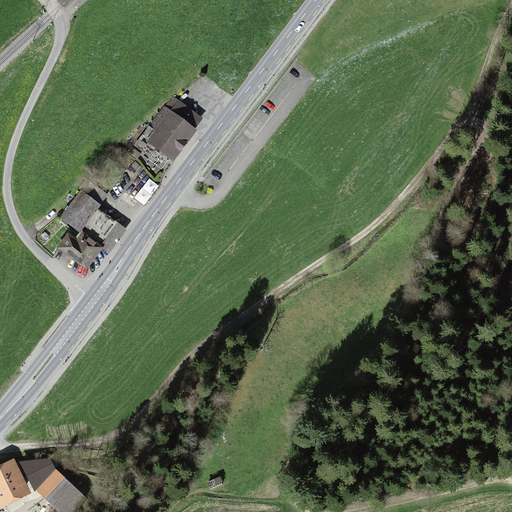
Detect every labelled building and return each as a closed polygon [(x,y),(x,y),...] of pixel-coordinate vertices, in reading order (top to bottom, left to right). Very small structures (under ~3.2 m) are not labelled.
[(184,104),(176,98),(164,108),(137,145),(151,157),(156,150),(170,161),(199,121),(181,107),(184,104)] [(84,194),(81,192),(61,218),(77,229),(82,222),(85,224),(86,223),(97,208),(107,194),(92,183),(84,194)] [(59,248),(83,265),(89,265),(119,225),(97,208),(86,223),(90,226),(76,245),(66,238),(59,248)] [(40,488),(56,471),(54,469),(50,462),(26,464),(37,486),(40,488)] [(18,475),(13,465),(0,471),(0,498),(3,497),(5,502),(26,493),(23,487),(26,485),(21,474),(18,475)] [(66,511),(74,511),(87,499),(56,471),(40,488),(66,511)]
